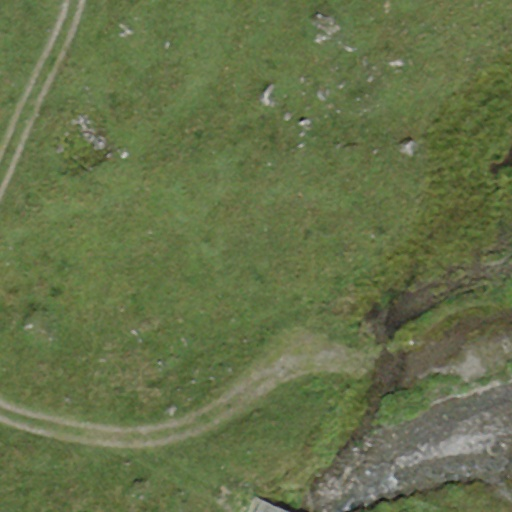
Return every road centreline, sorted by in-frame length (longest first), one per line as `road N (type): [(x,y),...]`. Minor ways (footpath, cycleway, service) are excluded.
road 1 (track): [(293,511),(272,500),(273,482),(340,392),(325,368),(290,371),(210,414)]
road 2 (track): [(0,399),(92,434),(210,414)]
road 3 (track): [(72,0),(0,170)]
